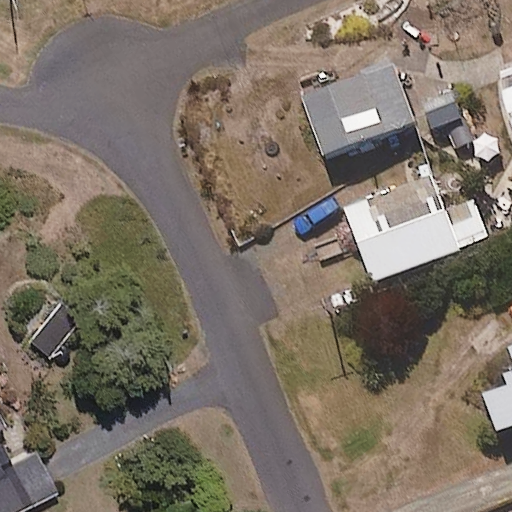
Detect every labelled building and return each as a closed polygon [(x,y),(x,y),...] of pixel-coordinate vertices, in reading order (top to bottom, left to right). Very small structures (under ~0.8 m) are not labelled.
[(423,136),(402,76),(311,109),(332,169),(423,136)] [(511,81),(498,87),(511,123),(511,81)] [(459,96),(425,109),(438,141),(471,127),(459,96)] [(443,223),(430,186),(350,216),(378,291),(492,249),(478,210),(443,223)] [(83,317),(61,300),(32,338),(54,355),(83,317)] [(511,342),(506,344),(511,359),(511,378),(480,390),(494,427),(511,420),(511,342)] [(15,441),(0,413),(0,511),(16,511),(58,489),(28,434),(15,441)]
